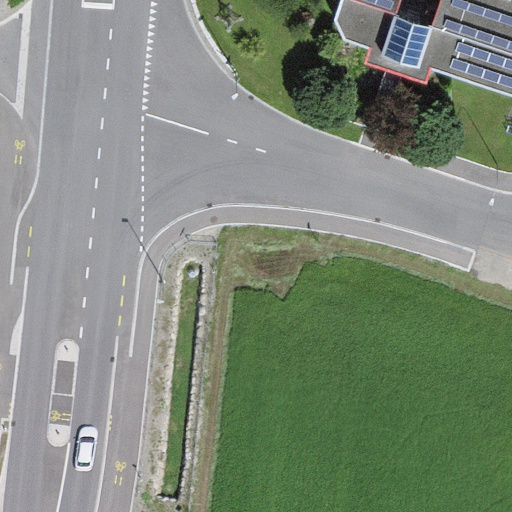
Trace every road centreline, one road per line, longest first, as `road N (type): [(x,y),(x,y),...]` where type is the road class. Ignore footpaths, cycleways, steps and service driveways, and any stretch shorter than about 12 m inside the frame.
road 1 (unclassified): [(511,225),(93,84)]
road 2 (secondary): [(93,84),(46,511)]
